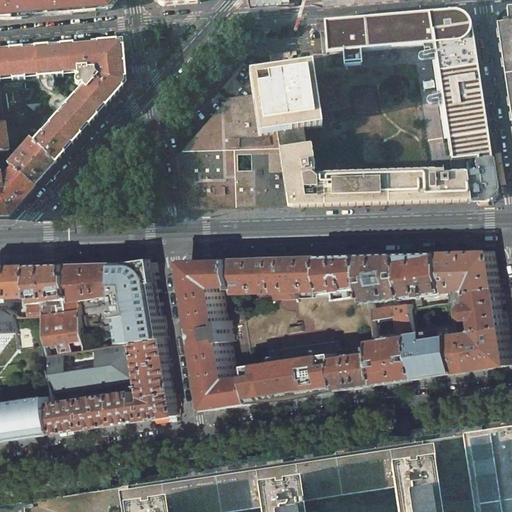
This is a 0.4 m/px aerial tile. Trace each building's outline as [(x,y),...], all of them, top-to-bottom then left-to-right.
[(0,0),(0,19),(30,17),(36,17),(34,0),(0,0)] [(34,0),(36,17),(61,15),(59,0),(34,0)] [(83,13),(80,0),(59,0),(61,15),(83,13)] [(80,0),(83,13),(107,11),(115,0),(80,0)] [(503,22),(496,23),(511,126),(511,6),(506,7),(508,20),(503,21),(503,22)] [(338,20),(324,21),(327,53),(433,44),(431,30),(430,12),(421,13),(338,20)] [(488,133),(472,26),(459,28),(459,24),(460,24),(461,23),(462,20),(462,18),(460,16),(458,16),(456,17),(454,19),(454,21),(443,22),(444,28),(431,30),(433,44),(448,138),(488,133)] [(79,76),(79,77),(79,79),(79,81),(81,82),(84,82),(84,83),(84,84),(33,142),(55,164),(69,149),(123,87),(126,75),(124,50),(113,41),(91,43),(91,47),(73,48),(73,44),(35,48),(38,79),(77,75),(77,76),(79,76)] [(0,81),(38,79),(35,48),(0,50),(0,81)] [(0,167),(3,167),(6,166),(8,165),(8,164),(7,153),(9,153),(5,124),(0,124),(0,167)] [(31,139),(11,162),(8,164),(8,165),(34,188),(45,176),(55,165),(55,164),(33,142),(31,139)] [(477,172),(466,174),(470,202),(489,201),(497,192),(492,160),(477,162),(477,161),(475,161),(477,172)] [(0,217),(9,217),(13,212),(34,188),(8,165),(6,166),(3,167),(6,174),(1,180),(0,174),(0,173),(2,173),(2,171),(0,170),(0,217)] [(472,252),(448,253),(454,293),(456,302),(468,301),(467,294),(465,295),(464,291),(473,290),(477,293),(504,288),(498,251),(472,252)] [(448,253),(408,254),(415,298),(416,304),(416,308),(424,307),(422,297),(454,293),(448,253)] [(408,254),(367,255),(372,287),(373,294),(375,304),(415,298),(408,254)] [(367,255),(329,256),(334,291),(335,300),(350,298),(349,291),(372,287),(367,255)] [(243,294),(334,291),(329,256),(238,259),(242,287),(243,294)] [(238,259),(192,261),(216,410),(260,404),(256,376),(239,379),(233,342),(238,342),(234,320),(229,321),(224,288),(242,287),(238,259)] [(170,338),(158,262),(145,262),(122,263),(126,294),(127,302),(129,309),(126,309),(131,345),(133,344),(140,343),(170,338)] [(122,263),(75,264),(80,301),(126,294),(122,263)] [(88,352),(83,316),(82,309),(80,301),(75,264),(39,266),(46,317),(51,357),(88,352)] [(6,267),(0,274),(0,300),(11,309),(14,306),(15,304),(14,298),(29,297),(30,308),(31,317),(46,317),(39,266),(6,267)] [(504,288),(477,293),(478,304),(473,305),(470,309),(471,316),(475,320),(481,319),(482,330),(479,333),(510,328),(504,288)] [(7,367),(21,349),(18,313),(17,313),(13,310),(11,309),(0,300),(0,366),(1,367),(7,367)] [(468,301),(456,302),(460,328),(472,326),(471,316),(470,309),(468,301)] [(416,308),(427,378),(466,372),(461,335),(460,328),(456,302),(424,307),(416,308)] [(416,304),(376,310),(378,322),(396,320),(395,317),(402,316),(405,334),(393,336),(393,335),(390,335),(391,338),(381,340),(382,350),(383,355),(387,384),(427,378),(416,308),(416,304)] [(303,334),(302,324),(294,325),(294,329),(288,330),(289,336),(303,334)] [(479,333),(461,335),(466,372),(511,365),(511,341),(510,328),(479,333)] [(170,338),(140,343),(150,405),(142,406),(139,391),(118,395),(122,425),(182,415),(170,338)] [(131,345),(111,348),(116,384),(116,387),(135,384),(139,381),(133,344),(131,345)] [(342,344),(272,354),(273,363),(254,366),(256,376),(260,404),(348,390),(343,356),(342,344)] [(88,352),(51,357),(57,396),(69,395),(69,392),(116,384),(111,348),(88,352)] [(387,384),(383,355),(369,357),(368,352),(343,356),(348,390),(387,384)] [(118,395),(58,404),(62,433),(62,434),(122,425),(118,395)] [(0,442),(62,433),(58,404),(57,396),(0,405),(0,442)] [(511,511),(511,428),(495,431),(463,435),(471,494),(474,511),(511,511)] [(463,435),(433,439),(434,444),(441,489),(438,490),(439,499),(441,511),(474,511),(471,494),(463,435)] [(433,439),(277,464),(270,465),(119,488),(120,492),(123,511),(441,511),(439,499),(438,490),(441,489),(434,444),(433,439)] [(119,488),(27,503),(28,511),(123,511),(120,492),(119,488)] [(0,511),(28,511),(27,503),(0,506),(0,511)]
